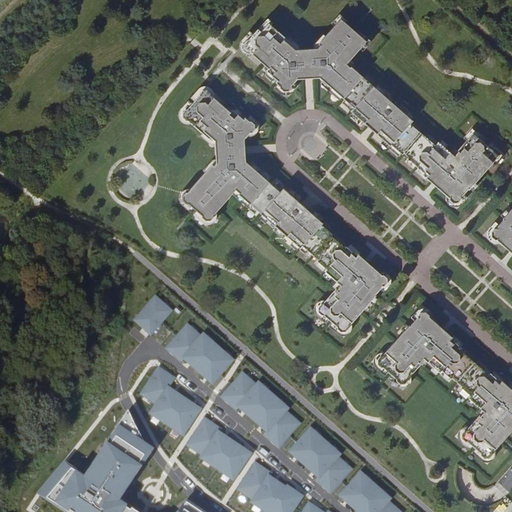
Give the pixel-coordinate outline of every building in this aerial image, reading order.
[(366,41),(341,19),(318,44),(320,46),(317,48),(295,50),(292,47),(294,45),(272,25),(271,24),(268,21),(263,21),(260,24),(260,26),(248,40),(247,40),(243,43),(244,48),(247,51),(249,51),(268,68),(266,71),(277,80),(276,82),(280,86),(280,88),(284,91),(288,91),(291,87),(291,85),(297,79),(319,78),(354,108),(351,111),(390,146),(391,145),(402,155),(403,153),(408,157),(407,159),(423,173),(422,175),(449,198),(449,200),(453,203),(457,203),(460,199),(460,198),(468,189),(468,190),(498,156),(473,134),(457,152),(458,153),(454,157),(438,142),(436,145),(427,137),(426,138),(410,123),(412,121),(351,67),(350,68),(346,64),(366,41)] [(186,204),(187,204),(201,215),(202,217),(205,220),(210,220),(213,216),(213,214),(235,189),(239,193),(238,194),(300,248),(302,246),(318,260),(317,261),(326,269),(324,271),(341,285),(337,289),(336,289),(323,304),(321,304),(317,307),(318,312),(321,315),(323,315),(336,327),(337,329),(340,332),(345,331),(348,328),(348,326),(375,295),(374,295),(382,286),(383,286),(386,283),(386,278),(383,275),(381,275),(354,251),(353,253),(346,246),(344,248),(331,236),(332,234),(321,224),(322,223),(283,188),(280,192),(245,161),(244,139),(250,132),(251,132),(254,129),(254,124),(251,121),(249,121),(245,117),(243,119),(232,110),(230,112),(210,94),(210,93),(207,90),(202,90),(199,94),(199,95),(187,109),(185,109),(182,112),(182,117),(186,120),(188,120),(210,140),(212,138),(215,140),(216,163),(214,166),(212,164),(187,192),(185,193),(182,196),(182,201),(186,204)] [(511,208),(502,220),(503,220),(495,229),(494,229),(490,232),(491,237),(494,240),(496,240),(511,253),(511,208)] [(134,319),(151,336),(175,311),(158,295),(134,319)] [(409,325),(382,356),(380,356),(377,360),(377,364),(380,367),(382,367),(396,379),(396,381),(399,384),(404,384),(407,380),(407,378),(420,363),(419,362),(423,358),(439,373),(441,371),(450,378),(451,377),(461,386),(460,388),(469,395),(467,398),(484,412),(480,416),(479,415),(466,430),(464,430),(461,434),(461,439),(464,442),(466,442),(480,453),(480,455),(483,458),(488,458),(491,454),(491,453),(511,429),(511,390),(498,378),(497,380),(489,373),(488,375),(460,350),(461,348),(454,342),(455,340),(428,317),(428,315),(424,312),(420,312),(417,316),(417,317),(410,326),(409,325)] [(234,360),(204,331),(181,358),(214,384),(234,360)] [(185,437),(204,408),(171,387),(177,377),(159,366),(140,394),(156,404),(150,414),(185,437)] [(291,408),(260,381),(239,406),(268,433),(291,408)] [(237,480),(255,451),(204,419),(185,448),(237,480)] [(343,454),(311,428),(288,452),(316,481),(343,454)] [(147,465),(113,443),(91,476),(82,470),(61,502),(76,511),(129,511),(135,503),(127,498),(147,465)] [(254,463),(236,492),(268,511),(295,511),(306,495),(254,463)] [(381,511),(395,499),(361,470),(342,495),(358,511),(381,511)] [(511,501),(507,497),(493,511),(505,511),(511,505),(511,501)] [(330,511),(309,499),(301,511),(330,511)]
